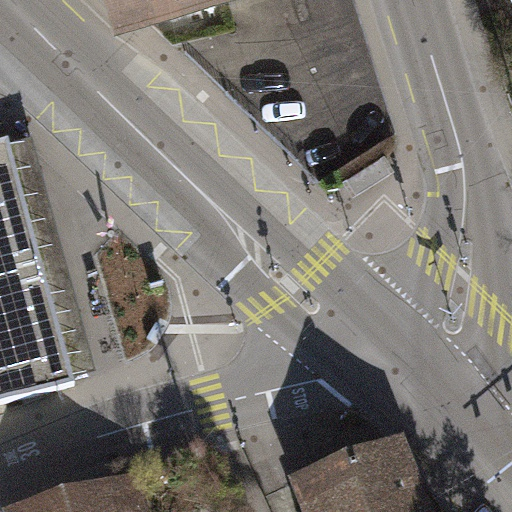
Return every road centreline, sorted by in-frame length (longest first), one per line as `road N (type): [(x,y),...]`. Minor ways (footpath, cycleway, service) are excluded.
road 1 (primary): [(8,0),(395,369)]
road 2 (residential): [(0,481),(212,405),(395,369)]
road 3 (secondary): [(412,0),(465,160),(469,258)]
road 4 (primary): [(395,369),(511,500)]
road 5 (secondary): [(469,258),(467,289),(395,369)]
